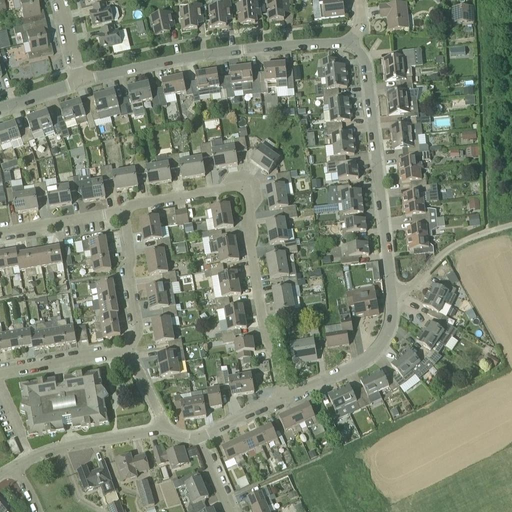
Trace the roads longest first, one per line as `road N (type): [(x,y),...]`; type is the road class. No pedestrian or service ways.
road 1 (residential): [(282,399),(244,188),(123,211)]
road 2 (residential): [(82,82),(221,52),(352,42)]
road 3 (residential): [(391,291),(367,63),(352,42)]
road 4 (residential): [(282,399),(369,360),(389,333),(391,291)]
road 5 (residential): [(163,429),(67,446),(15,466)]
road 6 (residential): [(129,353),(138,324),(123,211)]
road 7 (residential): [(511,225),(466,240),(414,286),(391,291)]
road 8 (residential): [(0,372),(129,353)]
road 9 (residential): [(123,211),(0,232)]
